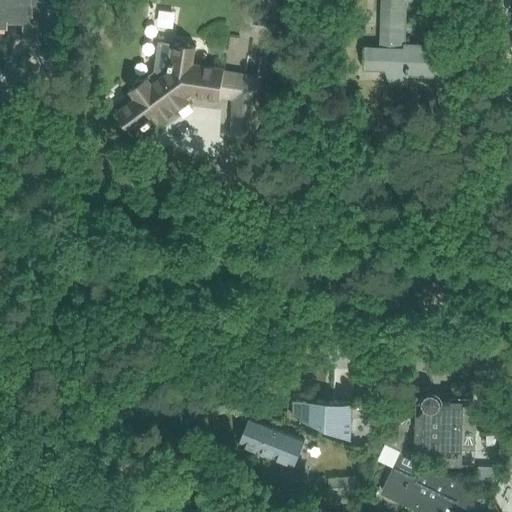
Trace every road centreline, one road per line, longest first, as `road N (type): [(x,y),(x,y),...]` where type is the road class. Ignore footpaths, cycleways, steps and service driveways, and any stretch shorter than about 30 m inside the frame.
road 1 (secondary): [(0,266),(511,288)]
road 2 (residential): [(262,511),(0,407)]
